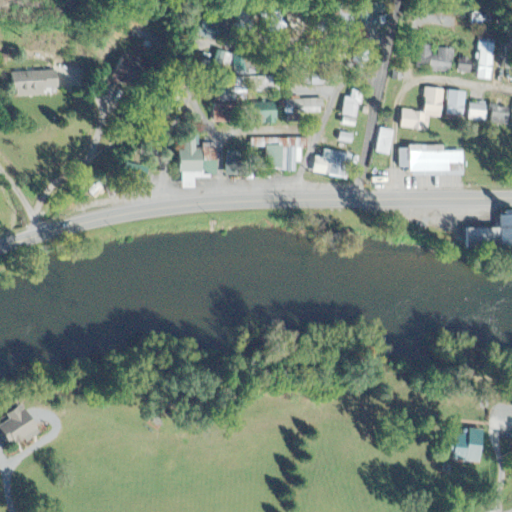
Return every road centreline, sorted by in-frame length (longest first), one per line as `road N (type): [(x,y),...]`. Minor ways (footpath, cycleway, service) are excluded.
road 1 (primary): [(0,244),(121,213),(204,203),(511,197)]
road 2 (residential): [(39,231),(47,192),(127,127),(165,35),(163,0)]
